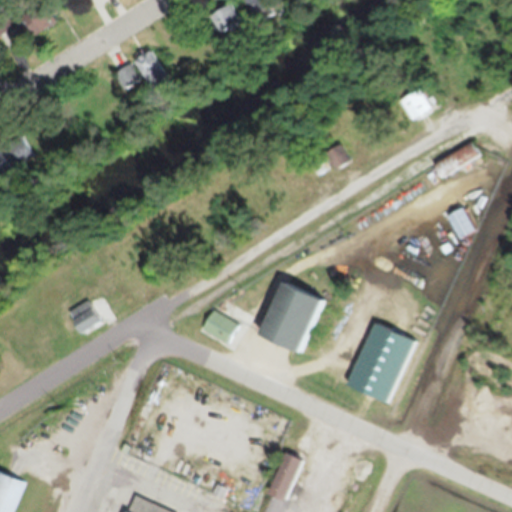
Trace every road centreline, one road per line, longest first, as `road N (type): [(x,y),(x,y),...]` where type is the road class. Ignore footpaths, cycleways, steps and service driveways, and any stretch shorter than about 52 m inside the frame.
road 1 (residential): [(0,415),(454,129),(484,115),(511,137)]
road 2 (residential): [(511,499),(170,348)]
road 3 (residential): [(367,511),(511,180)]
road 4 (residential): [(0,107),(169,0)]
road 5 (residential): [(74,511),(139,368),(170,348)]
